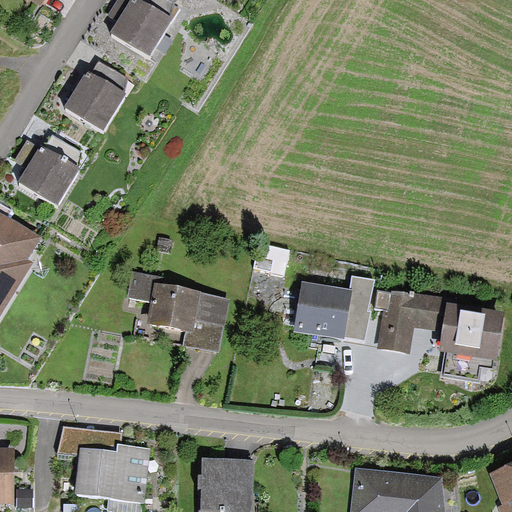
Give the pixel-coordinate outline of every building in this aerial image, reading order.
[(117,21),(129,0),(117,0),(108,16),(117,21)] [(144,0),(129,0),(117,21),(110,32),(150,56),(174,17),(144,0)] [(168,0),(144,0),(174,17),(180,7),(168,0)] [(99,62),(92,72),(127,93),(133,84),(99,62)] [(92,72),(87,70),(65,107),(104,131),(127,93),(92,72)] [(52,136),(45,148),(80,168),(87,156),(52,136)] [(26,169),(40,148),(27,140),(14,161),(26,169)] [(45,148),(41,145),(40,148),(26,169),(19,182),(58,205),(80,168),(45,148)] [(41,238),(0,213),(0,316),(33,263),(28,260),(41,238)] [(164,276),(131,271),(127,298),(151,302),(148,323),(186,330),(184,345),(219,351),(229,298),(201,294),(202,290),(163,284),(164,276)] [(352,276),(350,289),(353,289),(344,337),(365,341),(371,312),(368,312),(374,280),(352,276)] [(350,289),(302,281),(293,331),(344,340),(344,337),(353,289),(350,289)] [(391,293),(377,291),(375,308),(383,309),(377,350),(410,355),(414,327),(443,332),(447,303),(448,299),(391,290),(391,293)] [(505,311),(447,303),(443,332),(440,351),(445,352),(441,376),(479,382),(481,367),(493,369),(494,360),(497,360),(505,311)] [(118,445),(121,445),(123,434),(64,426),(58,453),(79,456),(80,448),(117,452),(118,445)] [(117,452),(80,448),(79,456),(75,494),(110,498),(142,502),(144,502),(151,449),(121,445),(118,445),(117,452)] [(14,447),(0,447),(0,504),(15,504),(14,447)] [(252,511),(254,460),(202,458),(202,475),(198,474),(198,489),(202,489),(201,510),(199,510),(198,511),(252,511)] [(511,511),(511,465),(490,474),(503,505),(498,507),(500,511),(511,511)] [(445,511),(443,477),(355,467),(350,511),(445,511)] [(33,489),(17,489),(17,508),(33,508),(33,489)] [(114,511),(140,511),(142,502),(110,498),(108,511),(114,511)]
